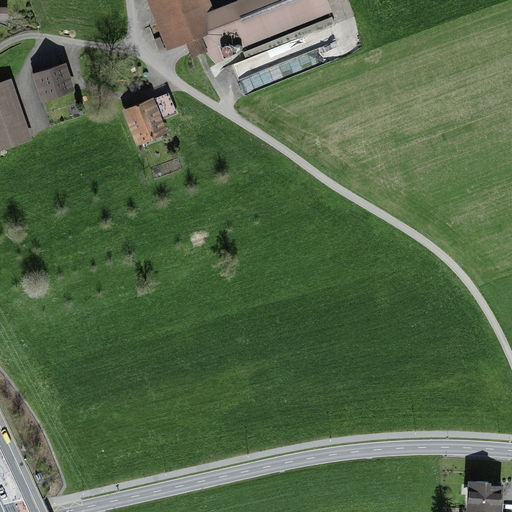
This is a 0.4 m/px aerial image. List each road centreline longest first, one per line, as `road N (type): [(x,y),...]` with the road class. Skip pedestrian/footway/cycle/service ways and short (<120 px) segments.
road 1 (track): [(511,361),(470,283),(438,251),(132,49),(37,35),(0,47)]
road 2 (tertiary): [(511,451),(339,454),(65,511)]
